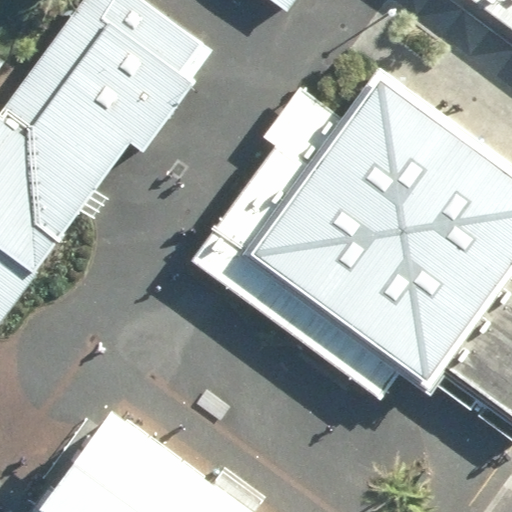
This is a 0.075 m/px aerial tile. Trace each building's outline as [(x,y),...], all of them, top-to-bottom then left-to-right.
[(0,338),(213,52),(142,0),(83,0),(24,79),(0,61),(0,338)] [(273,0),(287,10),(294,0),(273,0)] [(511,0),(466,0),(511,33),(511,0)] [(276,146),(192,261),(380,395),(398,372),(432,396),(448,374),(453,367),(511,409),(511,164),(383,72),(348,121),(302,88),(265,138),(276,146)] [(257,511),(117,409),(48,502),(61,511),(257,511)] [(61,511),(48,502),(40,511),(61,511)]
